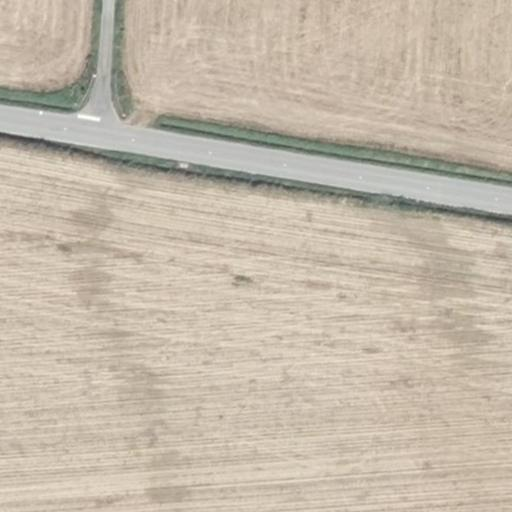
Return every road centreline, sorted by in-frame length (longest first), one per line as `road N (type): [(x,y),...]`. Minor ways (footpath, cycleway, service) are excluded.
road 1 (tertiary): [(97,133),(511,201)]
road 2 (unclassified): [(97,133),(104,0)]
